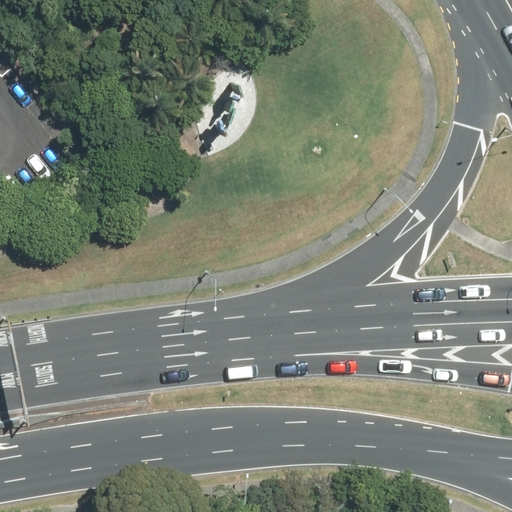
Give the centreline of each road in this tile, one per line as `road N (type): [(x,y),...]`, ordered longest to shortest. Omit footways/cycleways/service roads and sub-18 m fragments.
road 1 (primary): [(428,451),(295,441),(0,480)]
road 2 (primary): [(272,336),(381,261),(444,186),(467,131),(475,81),(463,0)]
road 3 (primary): [(0,366),(272,336)]
road 4 (primary): [(272,336),(511,321)]
